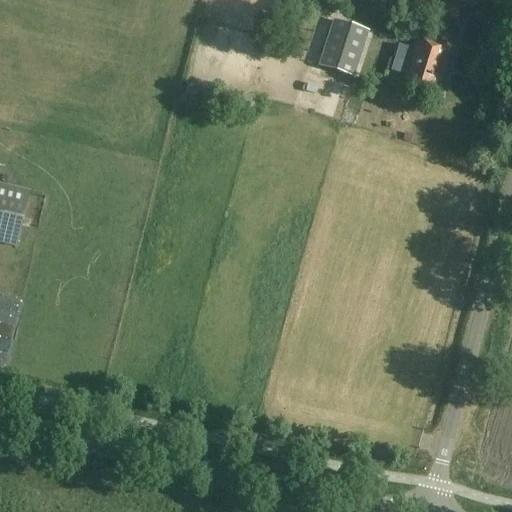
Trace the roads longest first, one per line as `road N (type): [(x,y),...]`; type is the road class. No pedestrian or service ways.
road 1 (tertiary): [(399,511),(0,421)]
road 2 (unclassified): [(429,511),(511,185)]
